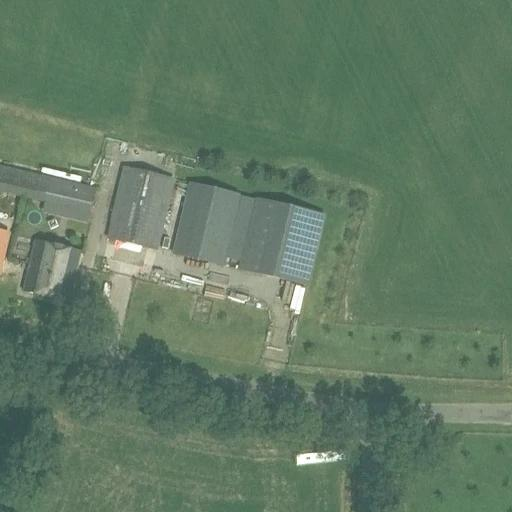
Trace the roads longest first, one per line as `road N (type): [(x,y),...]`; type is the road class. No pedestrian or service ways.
road 1 (unclassified): [(376,411),(246,394),(0,343)]
road 2 (unclassified): [(511,413),(376,411)]
